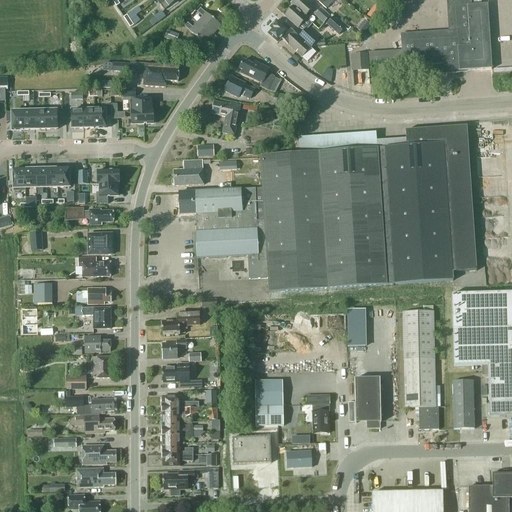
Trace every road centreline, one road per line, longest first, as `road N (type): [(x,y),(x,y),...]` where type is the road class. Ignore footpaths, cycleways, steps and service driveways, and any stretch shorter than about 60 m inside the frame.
road 1 (tertiary): [(135,507),(134,246),(157,150)]
road 2 (tertiary): [(511,103),(358,108),(300,79),(247,37)]
road 3 (residential): [(135,507),(339,499)]
road 4 (unclassified): [(339,499),(350,472),(374,455),(511,453)]
road 5 (residential): [(157,150),(1,152)]
road 6 (tertiary): [(157,150),(227,49),(247,37)]
